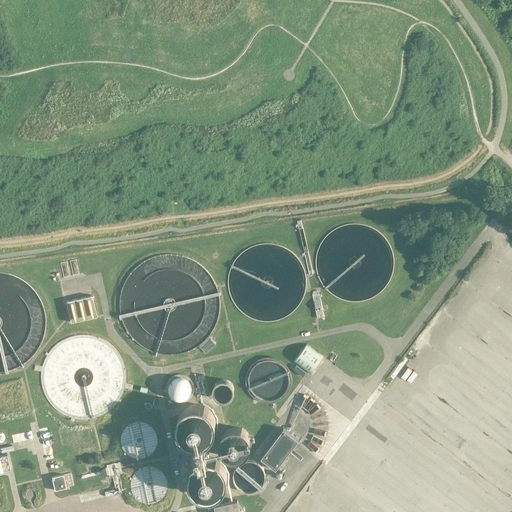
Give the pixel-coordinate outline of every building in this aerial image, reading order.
[(316,289),(312,290),(312,293),(317,316),(324,315),(318,292),(316,289)] [(92,294),(66,300),(70,321),(96,315),(92,294)] [(125,387),(126,378),(125,374),(125,370),(124,366),(122,362),(120,358),(118,355),(117,352),(113,348),(107,343),(100,339),(92,337),(88,336),(84,336),(78,336),(74,337),(68,339),(64,341),(59,343),(53,348),(48,355),(46,358),(44,362),(42,370),(41,378),(41,385),(42,389),(44,394),(47,400),(52,407),(58,412),(65,417),(70,419),(74,420),(77,420),(82,421),(86,421),(91,420),(96,419),(99,418),(106,414),(113,409),(118,403),(120,400),(122,395),(124,391),(125,387)] [(209,337),(199,346),(205,353),(215,344),(209,337)] [(306,343),(293,361),(309,373),(322,356),(307,344),(306,343)] [(201,393),(196,395),(187,373),(168,381),(177,403),(195,395),(198,402),(204,400),(201,393)] [(214,385),(213,386),(213,388),(213,390),(213,391),(214,393),(215,395),(217,397),(219,398),(220,399),(224,399),(226,399),(227,398),(229,397),(231,396),(232,395),(233,393),(233,391),(233,390),(233,388),(233,387),(232,385),(232,384),(231,382),(229,381),(228,380),(226,379),(224,379),(222,379),(220,379),(218,380),(216,382),(215,383),(214,385)] [(178,418),(177,422),(177,427),(179,432),(181,435),(184,438),(184,439),(187,441),(188,440),(192,442),(197,442),(201,442),(204,441),(205,440),(207,439),(209,438),(210,436),(211,435),(213,433),(214,432),(213,431),(214,429),(215,426),(215,424),(215,422),(215,420),(215,418),(214,416),(213,414),(212,413),(211,411),(209,409),(208,408),(206,406),(205,405),(204,406),(202,405),(200,404),(198,404),(195,404),(193,404),(191,404),(189,405),(187,406),(185,407),(183,409),(182,410),(181,411),(179,413),(178,415),(179,415),(178,418)] [(224,433),(221,437),(222,438),(221,440),(221,441),(220,443),(221,445),(221,447),(221,449),(222,451),(224,453),(224,454),(226,455),(225,455),(229,458),(230,458),(231,458),(233,458),(234,459),(236,459),(238,459),(240,458),(242,458),(243,457),(245,456),(246,455),(247,454),(248,454),(250,450),(250,449),(251,446),(251,443),(251,441),(250,439),(250,438),(249,437),(249,435),(248,434),(247,434),(246,432),(242,429),(240,429),(238,429),(237,428),(235,428),(234,428),(232,429),(231,429),(229,430),(228,431),(227,431),(225,432),(224,433)] [(284,428),(261,457),(276,468),(298,439),(284,428)] [(182,450),(178,451),(180,458),(183,457),(185,464),(191,467),(193,463),(193,464),(195,462),(197,460),(201,458),(205,457),(208,456),(204,441),(201,442),(197,442),(192,442),(188,440),(187,441),(184,439),(180,444),(182,450)] [(6,455),(0,456),(0,458),(2,468),(2,470),(9,469),(6,455)] [(189,473),(189,475),(189,478),(189,480),(190,482),(191,484),(192,486),(193,488),(194,489),(196,491),(198,492),(199,493),(200,493),(201,494),(204,495),(206,495),(208,495),(210,495),(212,494),(214,494),(216,493),(218,492),(220,491),(222,489),(223,488),(224,486),(226,484),(225,484),(226,482),(227,480),(227,478),(227,476),(227,475),(227,473),(227,471),(226,469),(226,468),(225,466),(224,465),(223,463),(221,462),(220,461),(220,460),(218,459),(216,458),(214,458),(213,457),(211,457),(209,457),(208,456),(205,457),(201,458),(197,460),(195,462),(193,464),(193,463),(191,467),(190,467),(189,471),(189,473)] [(260,487),(262,485),(264,481),(264,478),(264,475),(263,471),(261,467),(259,465),(256,463),(253,461),(249,461),(245,461),(243,462),(239,464),(236,466),(234,469),(233,473),(232,476),(233,481),(234,483),(235,486),(237,488),(239,490),(244,492),(246,492),(249,493),(251,492),(254,492),(258,489),(260,487)] [(101,471),(81,475),(82,478),(101,474),(102,475),(106,474),(108,475),(109,477),(112,476),(114,486),(116,491),(120,490),(116,476),(119,475),(119,473),(121,472),(119,462),(106,465),(106,467),(105,468),(100,469),(101,471)] [(63,474),(51,477),(54,490),(66,487),(68,487),(73,485),(70,472),(65,474),(63,474)] [(310,488),(319,495),(326,485),(316,478),(310,488)] [(306,511),(313,504),(303,496),(290,511),(306,511)] [(215,505),(216,511),(239,511),(237,500),(215,505)]
